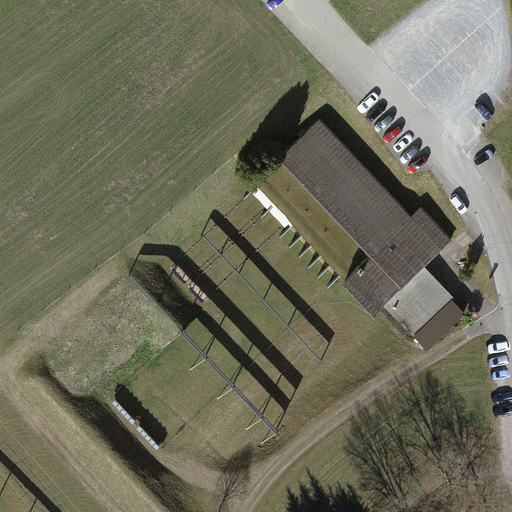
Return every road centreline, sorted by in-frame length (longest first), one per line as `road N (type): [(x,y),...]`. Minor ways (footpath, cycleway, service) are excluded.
road 1 (track): [(511,316),(483,326),(329,424),(285,461),(246,511)]
road 2 (track): [(120,511),(14,393)]
